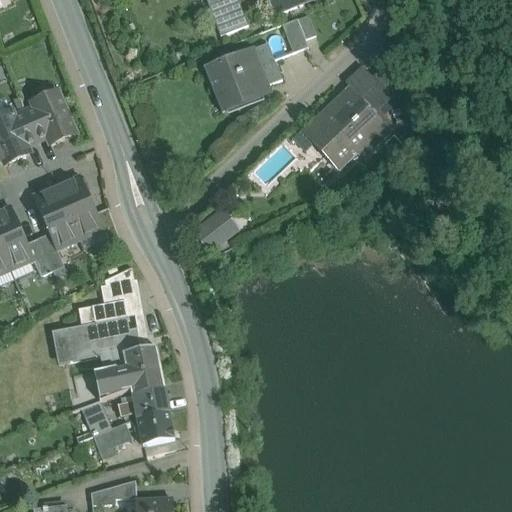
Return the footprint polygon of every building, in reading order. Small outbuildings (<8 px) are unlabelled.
[(204,0),(220,40),(248,30),(236,0),(274,0),(281,17),(325,0),(324,0),(204,0)] [(307,20),(297,24),(305,44),(315,40),(307,20)] [(297,23),(282,29),(293,58),(308,52),(305,44),(297,24),(297,23)] [(268,48),(207,71),(225,116),(274,97),(271,89),(282,85),(268,48)] [(362,70),(344,86),(356,98),(373,82),(362,70)] [(373,82),(356,98),(363,106),(374,118),(390,103),(394,102),(385,70),(373,82)] [(57,96),(34,106),(36,112),(48,140),(52,147),(75,137),(57,96)] [(342,98),(306,131),(339,166),(340,167),(354,154),(358,159),(367,151),(371,155),(391,136),(374,118),(363,106),(356,113),(342,98)] [(48,140),(36,112),(25,116),(37,145),(48,140)] [(14,121),(12,115),(0,120),(0,150),(5,162),(7,167),(30,157),(26,149),(14,121)] [(37,145),(25,116),(14,121),(26,149),(37,145)] [(394,140),(385,149),(391,159),(405,151),(394,140)] [(511,173),(511,165),(485,161),(483,169),(480,168),(474,201),(508,207),(511,183),(511,174),(511,173)] [(170,178),(156,181),(161,198),(175,194),(170,178)] [(97,217),(81,181),(58,192),(80,242),(103,232),(97,217)] [(80,242),(58,192),(34,202),(50,238),(56,253),(57,252),(80,242)] [(28,247),(12,211),(0,216),(0,248),(10,273),(33,263),(34,262),(28,247)] [(109,212),(97,217),(103,232),(111,251),(121,246),(109,212)] [(241,235),(223,212),(191,237),(208,260),(241,235)] [(56,253),(50,238),(39,243),(53,276),(65,271),(57,252),(56,253)] [(53,276),(39,243),(28,247),(34,262),(33,263),(41,281),(53,276)] [(0,277),(10,273),(0,248),(0,277)] [(132,272),(105,285),(106,289),(101,290),(104,308),(124,304),(127,321),(130,334),(138,332),(139,339),(143,338),(146,352),(150,351),(137,283),(135,284),(132,272)] [(104,308),(92,310),(95,327),(127,321),(124,304),(104,308)] [(95,327),(64,333),(71,365),(101,359),(104,373),(117,371),(117,373),(126,371),(124,358),(123,358),(123,357),(146,352),(143,338),(139,339),(138,332),(130,334),(127,321),(95,327)] [(146,352),(123,357),(123,358),(124,358),(126,371),(131,393),(132,393),(163,387),(156,352),(157,352),(157,350),(150,351),(146,352)] [(104,373),(94,375),(101,405),(132,394),(132,393),(131,393),(126,371),(117,373),(117,371),(104,373)] [(163,387),(132,393),(132,394),(134,404),(126,406),(128,416),(136,414),(137,421),(169,415),(163,387)] [(169,415),(137,421),(143,449),(175,442),(169,415)] [(110,417),(87,426),(93,440),(115,430),(110,417)] [(131,442),(124,427),(115,430),(121,446),(131,442)] [(115,430),(93,440),(97,450),(93,451),(95,456),(121,446),(115,430)] [(136,484),(91,496),(93,509),(111,508),(111,502),(136,501),(136,484)] [(173,511),(173,503),(135,505),(135,511),(173,511)]
